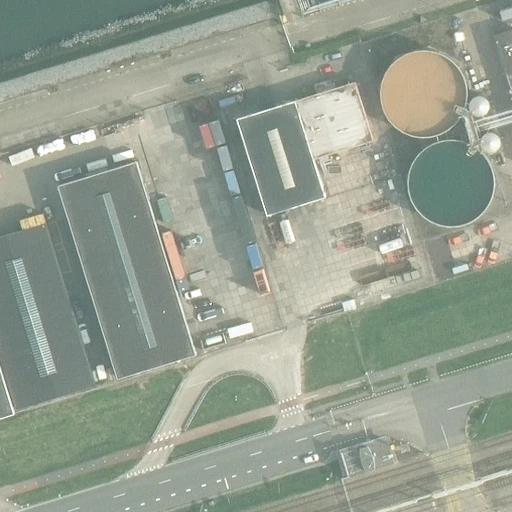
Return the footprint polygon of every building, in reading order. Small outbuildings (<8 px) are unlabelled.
[(511,8),(497,13),(500,24),(511,20),(511,8)] [(511,28),(494,33),(511,90),(511,28)] [(356,82),(317,94),(237,119),(268,216),(326,198),(314,159),(374,141),(356,82)] [(59,185),(119,379),(197,354),(138,161),(59,185)] [(97,385),(47,222),(0,236),(0,361),(15,410),(97,385)] [(481,265),(511,256),(511,235),(511,232),(475,241),(481,265)] [(0,418),(15,414),(0,366),(0,418)] [(371,441),(344,449),(346,453),(342,459),(348,477),(343,478),(343,479),(394,464),(387,441),(372,445),(371,441)]
